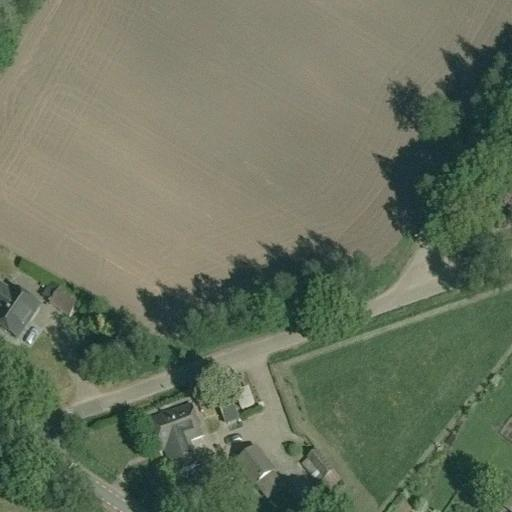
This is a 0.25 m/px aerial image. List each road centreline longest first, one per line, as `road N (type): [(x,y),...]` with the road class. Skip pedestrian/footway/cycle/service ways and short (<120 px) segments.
road 1 (unclassified): [(18,439),(407,297)]
road 2 (unclassified): [(407,297),(446,207),(511,95)]
road 3 (tertiary): [(126,511),(18,439)]
